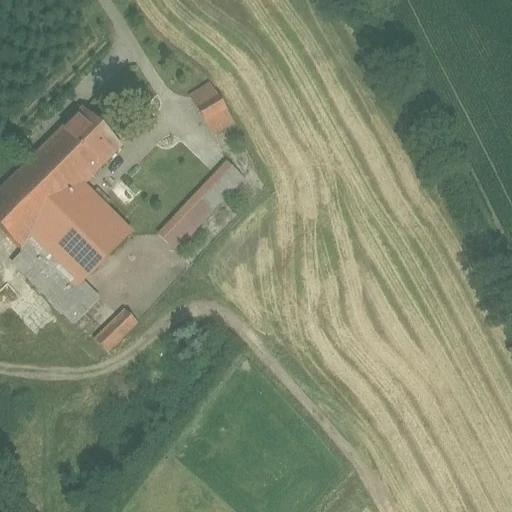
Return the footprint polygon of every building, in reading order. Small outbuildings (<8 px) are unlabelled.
[(211,84),(193,94),(216,133),(234,122),(211,84)] [(84,109),(0,191),(0,225),(21,247),(85,184),(122,147),(84,109)] [(228,162),(160,233),(181,253),(249,181),(228,162)] [(133,233),(85,184),(21,247),(23,250),(12,261),(75,325),(102,297),(85,279),(133,233)] [(124,309),(94,339),(108,353),(138,324),(124,309)]
